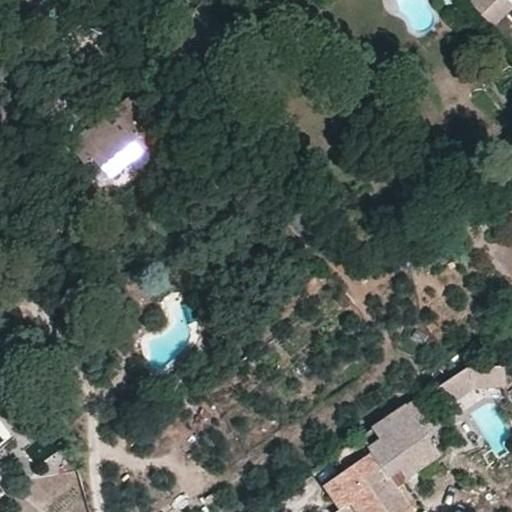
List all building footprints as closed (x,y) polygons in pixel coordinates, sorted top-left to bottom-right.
[(511,10),(511,7),(505,0),(473,0),(469,4),(493,28),(511,10)] [(236,72),(220,55),(232,43),(196,8),(173,31),(188,47),(175,62),(211,97),(236,72)] [(171,143),(126,95),(99,121),(100,122),(85,136),(84,135),(66,151),(83,169),(90,162),(93,165),(108,181),(144,147),(154,159),(171,143)] [(99,121),(94,116),(79,130),(84,135),(85,136),(100,122),(99,121)] [(93,165),(90,162),(83,169),(86,172),(93,165)] [(490,363),(459,364),(466,373),(466,384),(472,384),(491,383),(490,363)] [(466,373),(459,364),(430,385),(442,402),(466,384),(466,373)] [(390,489),(434,455),(410,423),(421,414),(409,396),(353,438),(390,489)] [(406,511),(390,489),(353,438),(331,456),(341,470),(319,489),(334,511),(406,511)]
